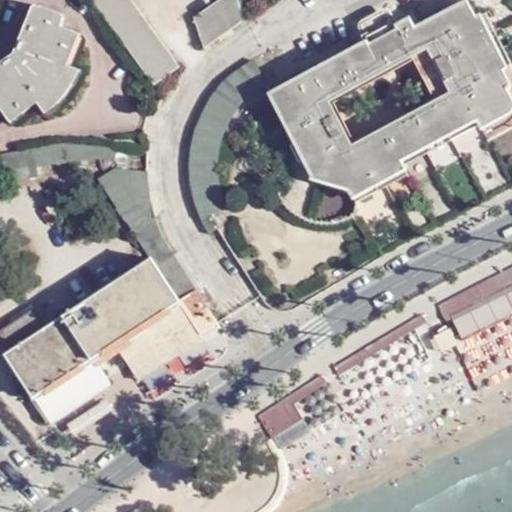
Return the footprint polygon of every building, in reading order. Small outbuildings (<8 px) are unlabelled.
[(179,66),(130,0),(95,0),(156,83),(179,66)] [(226,31),(243,21),(237,0),(222,0),(196,19),(205,48),(214,41),(226,31)] [(511,87),(503,70),(507,68),(481,18),(477,20),(468,3),(416,30),(410,20),(399,25),(395,19),(363,36),(366,44),(271,95),(313,175),(312,178),(349,190),(354,198),(406,171),(402,161),(478,122),(482,129),(511,114),(511,113),(511,99),(507,89),(511,87)] [(62,14),(39,5),(38,7),(35,7),(23,40),(18,50),(0,65),(0,110),(10,124),(37,104),(45,115),(63,100),(71,89),(81,71),(68,65),(80,33),(62,24),(65,17),(63,16),(62,14)] [(265,84),(253,61),(239,68),(226,82),(212,99),(201,118),(197,134),(192,152),(191,171),(194,191),(198,209),(202,220),(223,210),(225,203),(220,194),(218,178),(218,158),(222,137),(231,119),(243,103),(253,94),(265,84)] [(59,144),(30,149),(32,159),(59,154),(59,144)] [(112,148),(59,144),(59,154),(111,159),(112,148)] [(30,149),(0,153),(0,181),(35,176),(32,159),(30,149)] [(155,216),(147,173),(113,170),(97,179),(116,207),(114,208),(123,223),(125,222),(150,259),(47,328),(42,320),(32,325),(30,323),(5,340),(12,351),(10,352),(57,420),(109,386),(92,360),(103,353),(111,347),(178,303),(195,330),(213,317),(160,232),(155,216)] [(511,267),(481,284),(438,308),(446,322),(477,304),(486,299),(511,286),(511,267)] [(197,334),(195,330),(178,303),(111,347),(131,376),(197,334)] [(371,346),(333,370),(337,377),(427,322),(423,316),(405,326),(371,346)] [(451,329),(436,337),(442,353),(459,345),(451,329)] [(321,377),(258,418),(273,441),(304,423),(293,404),(325,384),(321,377)]
